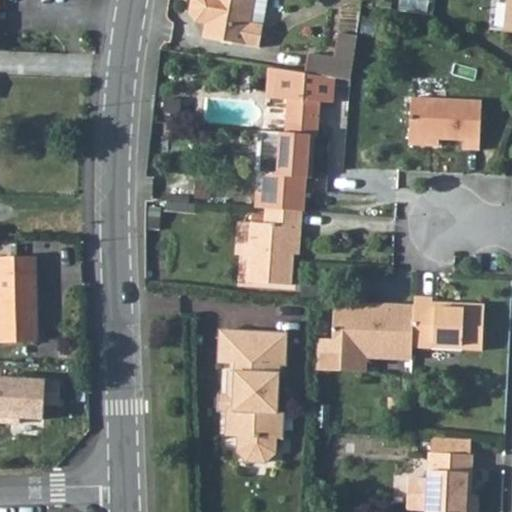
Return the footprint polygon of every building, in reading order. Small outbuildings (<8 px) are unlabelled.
[(250,22),(253,0),(195,0),(194,13),(200,20),(211,22),(209,37),(262,44),(264,24),(250,22)] [(511,0),(504,0),(501,33),(511,33),(511,0)] [(311,54),(310,71),(337,75),(352,76),(356,49),(338,47),(337,57),(311,54)] [(255,187),(254,199),(264,200),(299,202),(305,203),(307,170),(315,171),(316,142),(310,141),(310,132),(319,132),(321,100),(324,97),(335,97),(337,75),(310,71),(300,69),(278,66),(276,93),(291,94),(288,124),(281,123),(280,144),(277,167),(262,167),(255,169),(250,173),(249,179),(251,185),(255,187)] [(410,89),(409,129),(463,130),(463,139),(481,139),(482,90),(410,89)] [(299,202),(264,200),(264,216),(249,215),(248,231),(247,258),(246,273),(288,275),(291,218),(298,218),(299,202)] [(36,252),(0,252),(0,335),(39,335),(36,252)] [(410,296),(410,337),(480,339),(480,295),(431,293),(430,287),(411,286),(410,296)] [(364,347),(409,348),(410,337),(410,296),(359,295),(359,302),(331,301),(330,331),(330,347),(364,347)] [(214,359),(232,360),(234,327),(216,326),(214,359)] [(226,368),(225,394),(233,394),(232,420),(225,420),(225,431),(238,432),(238,450),(243,458),(266,459),(274,452),(274,432),(281,432),(283,406),(275,405),(277,360),(283,360),(284,330),(234,327),(232,360),(232,368),(226,368)] [(330,331),(316,330),(315,361),(364,363),(364,347),(330,347),(330,331)] [(45,379),(0,377),(0,425),(17,427),(17,417),(42,419),(45,379)] [(233,394),(225,394),(216,393),(214,419),(225,420),(232,420),(233,394)] [(433,431),(432,444),(468,446),(468,433),(433,431)] [(468,446),(432,444),(430,443),(427,508),(477,510),(478,486),(471,486),(472,446),(468,446)]
